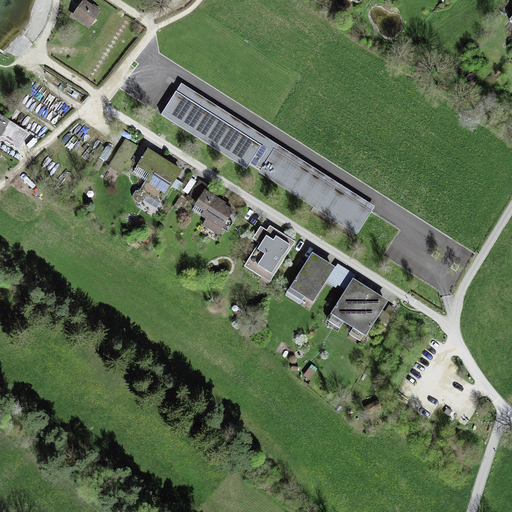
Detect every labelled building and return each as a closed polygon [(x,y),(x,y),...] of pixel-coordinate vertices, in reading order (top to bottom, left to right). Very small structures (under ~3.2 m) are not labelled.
[(105,13),(85,0),(74,17),(94,30),(105,13)] [(262,146),(177,92),(162,115),(247,169),(262,146)] [(26,133),(0,116),(0,134),(18,146),(21,141),(26,133)] [(274,150),(261,170),(359,232),(372,211),(274,150)] [(179,171),(147,153),(136,173),(146,179),(139,191),(160,203),(179,171)] [(237,211),(206,191),(192,212),(223,232),(237,211)] [(269,233),(251,260),(272,273),(289,246),(269,233)] [(322,260),(310,253),(290,286),(314,300),(333,267),(322,260)] [(354,275),(346,270),(338,265),(329,279),(336,284),(337,281),(345,287),(354,275)] [(378,296),(369,291),(362,287),(353,281),(333,315),(348,324),(366,335),(386,301),(378,296)]
